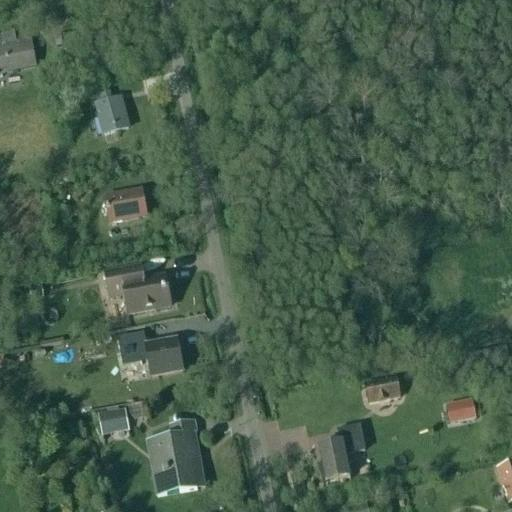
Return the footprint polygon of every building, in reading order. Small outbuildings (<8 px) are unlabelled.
[(55,38),(56,49),(78,45),(76,35),(55,38)] [(36,71),(30,39),(4,44),(3,38),(0,38),(0,72),(8,71),(9,75),(36,71)] [(128,131),(120,101),(110,104),(108,96),(91,100),(93,109),(97,108),(104,137),(128,131)] [(147,219),(142,193),(105,200),(109,226),(147,219)] [(128,318),(170,309),(164,279),(138,285),(135,271),(105,277),(108,295),(123,292),(128,318)] [(42,300),(40,288),(28,290),(30,303),(42,300)] [(183,373),(177,344),(146,349),(144,336),(119,341),(121,355),(133,353),(135,366),(148,363),(151,380),(183,373)] [(368,407),(400,400),(396,381),(365,387),(368,407)] [(446,408),(450,426),(476,421),(471,402),(450,407),(446,408)] [(99,418),(102,436),(128,431),(125,413),(119,414),(107,416),(99,418)] [(340,445),(320,449),(323,467),(318,469),(322,486),(350,480),(344,452),(363,448),(359,429),(337,433),(340,445)] [(199,461),(194,436),(153,444),(156,457),(161,456),(164,473),(161,478),(154,479),(154,478),(153,478),(157,500),(197,493),(191,462),(199,461)] [(511,465),(496,471),(507,506),(511,504),(511,465)]
